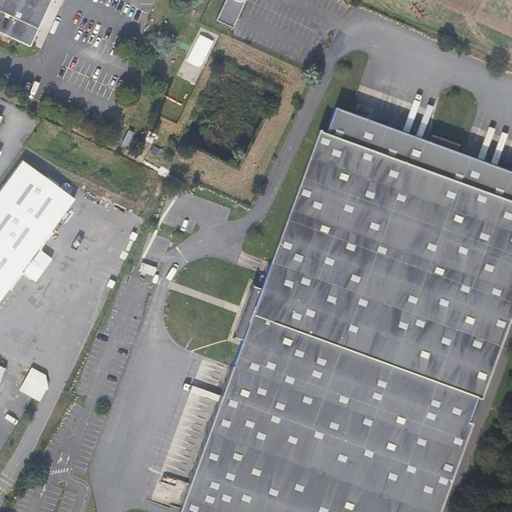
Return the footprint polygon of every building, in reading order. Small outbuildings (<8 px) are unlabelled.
[(0,0),(0,32),(30,46),(51,0),(0,0)] [(223,0),(215,19),(232,27),(244,0),(223,0)] [(511,172),(456,152),(458,146),(430,136),(428,142),(334,108),(324,133),(317,131),(270,262),(262,259),(242,314),(249,316),(177,511),(438,511),(511,311),(511,172)] [(9,125),(2,122),(0,127),(0,132),(5,134),(9,125)] [(23,161),(0,192),(0,300),(75,199),(23,161)] [(20,390),(39,401),(51,377),(32,367),(20,390)]
